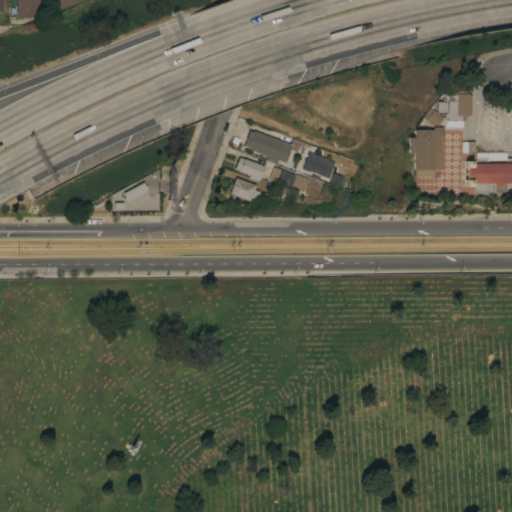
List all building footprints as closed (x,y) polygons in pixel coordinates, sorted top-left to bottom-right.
[(15,0),(38,0),(38,17),(16,17),(15,0)] [(79,0),(57,9),(53,0),(79,0)] [(440,94),(440,92),(452,91),(451,90),(464,90),(464,93),(466,93),(466,114),(462,114),(461,116),(457,121),(457,127),(439,127),(439,120),(439,113),(441,113),(441,112),(431,112),(431,101),(437,101),(439,94),(440,94)] [(428,125),(420,120),(420,119),(418,118),(424,107),(438,116),(435,121),(436,121),(433,126),(428,125)] [(438,169),(428,169),(428,176),(410,176),(410,169),(409,169),(409,152),(404,152),(404,137),(409,137),(409,129),(428,129),(428,127),(438,127),(438,169)] [(290,144),(293,138),(304,142),(300,153),(290,149),(285,162),(278,159),(276,163),(266,159),(267,155),(248,148),(248,147),(244,145),(249,130),(253,132),(254,130),(290,144)] [(333,161),(327,177),(309,170),(309,171),(306,170),(307,169),(302,167),(305,161),(303,160),(305,156),(306,157),(308,152),(333,161)] [(503,152),(503,158),(511,158),(511,187),(503,187),(503,192),(471,192),(471,185),(461,186),(461,179),(462,179),(462,167),(461,167),(461,160),(472,160),(471,152),(503,152)] [(264,166),(263,168),(265,168),(263,175),(261,174),(259,181),(248,177),(249,174),(239,170),(234,168),(239,157),(243,159),(243,158),(264,166)] [(296,174),(296,173),(309,178),(304,191),(269,179),(274,166),(296,174)] [(256,185),(254,189),(260,191),(257,199),(251,197),(250,200),(230,193),(235,177),(256,185)] [(143,181),(145,184),(146,185),(147,187),(147,189),(135,197),(127,200),(125,199),(124,197),(124,195),(123,192),(143,181)]
